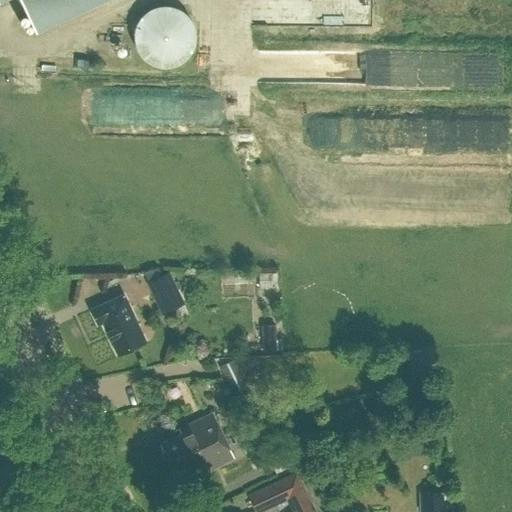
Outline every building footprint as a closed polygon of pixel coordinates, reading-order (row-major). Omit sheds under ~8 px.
[(19,0),(36,35),(110,0),(0,0),(0,4),(8,0),(19,0)] [(169,273),(147,283),(162,313),(184,303),(169,273)] [(145,340),(124,294),(92,309),(99,324),(103,322),(118,354),(145,340)] [(269,344),(268,317),(255,318),(256,344),(269,344)] [(221,370),(234,397),(250,390),(237,363),(221,370)] [(224,435),(213,412),(179,428),(181,433),(159,444),(167,459),(171,456),(172,459),(224,435)] [(200,473),(234,457),(224,435),(172,459),(171,456),(167,459),(176,478),(197,468),(200,473)] [(0,461),(9,458),(0,437),(0,461)] [(291,466),(310,458),(303,442),(284,451),(291,466)] [(314,511),(297,472),(271,484),(248,495),(255,511),(258,511),(280,502),(287,499),(292,511),(314,511)] [(443,511),(442,492),(420,492),(420,511),(443,511)]
